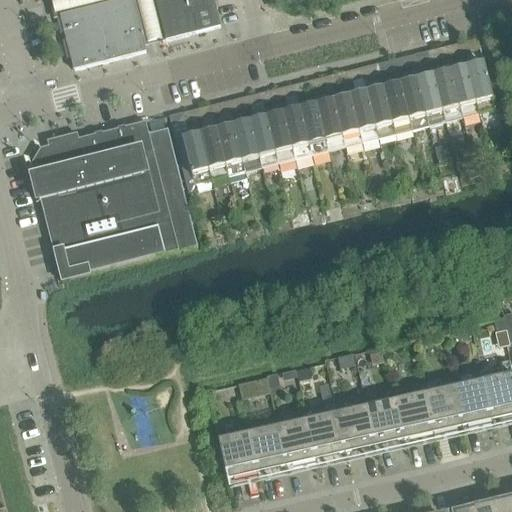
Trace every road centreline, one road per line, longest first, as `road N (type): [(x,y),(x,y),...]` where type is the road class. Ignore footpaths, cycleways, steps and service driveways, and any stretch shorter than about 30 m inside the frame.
road 1 (residential): [(75,511),(0,208)]
road 2 (residential): [(0,116),(260,50)]
road 3 (residential): [(303,511),(511,461)]
road 4 (residential): [(260,50),(421,9)]
